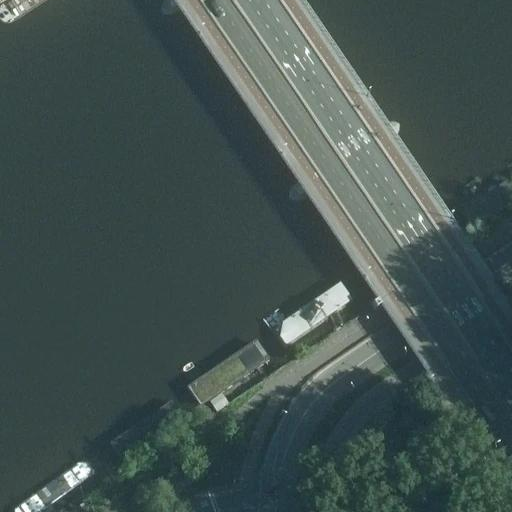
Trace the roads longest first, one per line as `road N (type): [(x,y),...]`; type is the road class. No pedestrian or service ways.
road 1 (secondary): [(208,0),(511,443)]
road 2 (secondary): [(511,383),(248,0)]
road 3 (tertiary): [(275,505),(284,449),(320,386),(511,256)]
